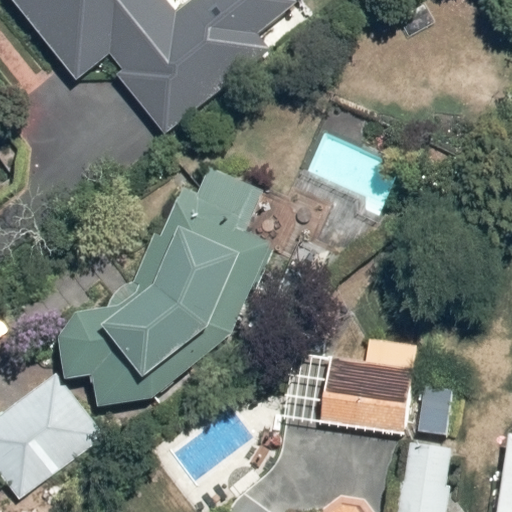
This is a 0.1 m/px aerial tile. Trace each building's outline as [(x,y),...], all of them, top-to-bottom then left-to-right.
[(15,0),(87,82),(114,58),(137,83),(194,33),(165,0),(15,0)] [(278,0),(305,40),(365,0),(278,0)] [(110,307),(85,308),(66,337),(73,386),(106,416),(133,431),(258,316),(279,278),(281,243),(258,234),(275,188),(215,164),(205,189),(188,182),(168,233),(161,231),(141,281),(110,307)] [(325,352),(314,424),(408,438),(422,339),(373,332),(370,358),(325,352)] [(401,511),(449,511),(457,449),(410,444),(401,511)] [(320,511),(287,508),(286,511),(379,511),(381,503),(333,496),(330,511),(320,511)]
